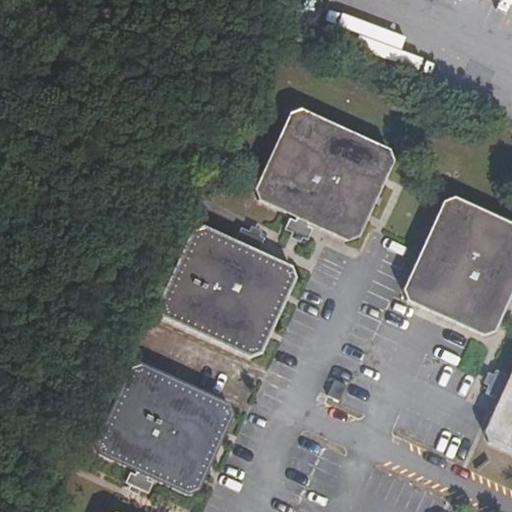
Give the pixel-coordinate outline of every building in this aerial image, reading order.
[(359,233),(389,165),(381,153),(297,116),(281,120),(250,191),(257,209),(326,239),(341,246),(355,241),(359,233)] [(493,334),(511,289),(511,229),(450,202),(436,209),(415,257),(399,292),(407,309),(478,341),(493,334)] [(259,357),(290,284),(286,272),(198,233),(187,238),(155,312),(161,327),(245,364),(259,357)] [(490,449),(511,459),(511,370),(483,436),(490,449)] [(97,465),(180,502),(196,498),(230,423),(223,409),(139,372),(127,376),(92,453),(97,465)] [(324,402),(338,408),(345,392),(331,386),(324,402)]
